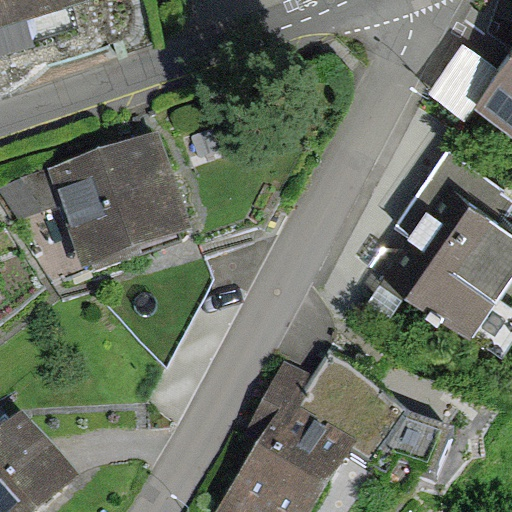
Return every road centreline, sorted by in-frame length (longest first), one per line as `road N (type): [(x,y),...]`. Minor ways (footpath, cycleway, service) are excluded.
road 1 (residential): [(406,0),(413,22),(379,118),(144,511)]
road 2 (residential): [(0,118),(347,0)]
